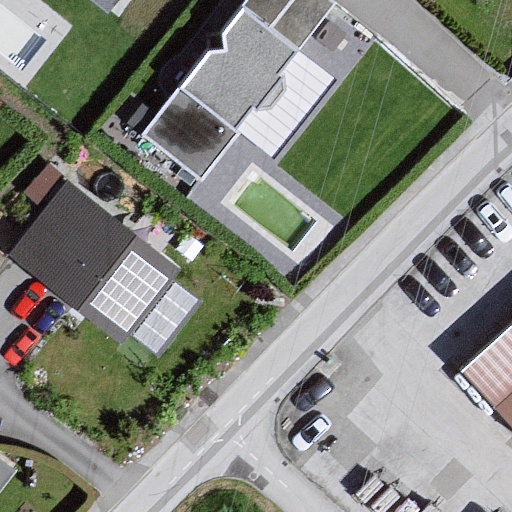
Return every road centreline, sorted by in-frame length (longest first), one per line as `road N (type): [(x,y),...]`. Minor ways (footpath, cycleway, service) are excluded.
road 1 (residential): [(511,107),(214,439)]
road 2 (unknown): [(346,288),(511,467)]
